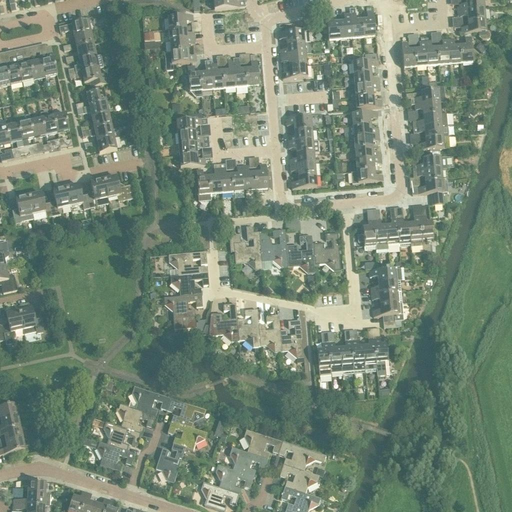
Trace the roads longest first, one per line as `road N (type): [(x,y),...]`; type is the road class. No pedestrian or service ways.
road 1 (residential): [(212,256),(214,287),(224,292),(325,317),(357,315),(347,201)]
road 2 (residential): [(383,32),(397,197),(347,201)]
road 3 (residential): [(269,25),(205,29),(206,53),(271,48)]
road 4 (residential): [(0,171),(65,159),(68,176),(119,166)]
road 5 (residential): [(0,476),(61,473),(130,497)]
road 6 (residential): [(0,25),(48,13),(52,36),(0,47)]
road 7 (residential): [(347,201),(282,206),(278,151)]
